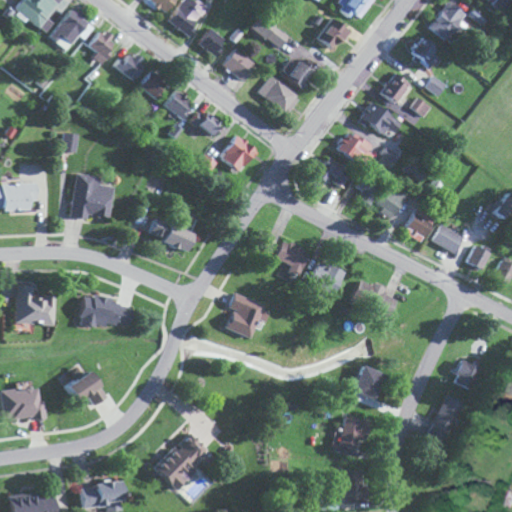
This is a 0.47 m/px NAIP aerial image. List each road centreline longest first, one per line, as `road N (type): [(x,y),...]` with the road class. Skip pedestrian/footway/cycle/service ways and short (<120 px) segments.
road 1 (residential): [(0,461),(86,448),(135,416),(238,233),(413,0)]
road 2 (residential): [(511,314),(271,187)]
road 3 (residential): [(295,153),(102,0)]
road 4 (residential): [(394,511),(407,418),(470,293)]
road 5 (residential): [(196,301),(85,257),(0,255)]
